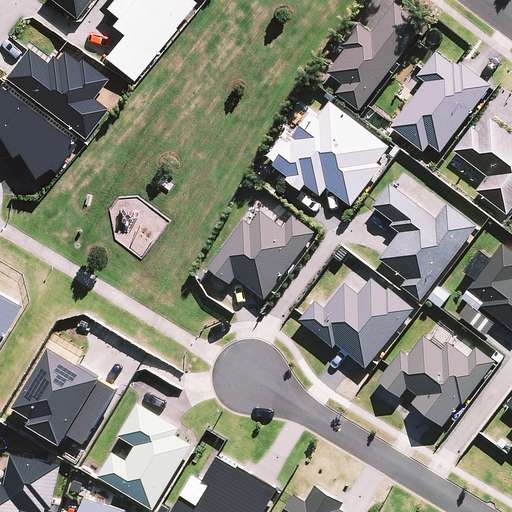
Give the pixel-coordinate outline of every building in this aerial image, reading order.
[(54,0),(79,18),(91,0),(54,0)] [(193,0),(103,0),(118,12),(113,18),(125,27),(106,52),(136,75),(193,0)] [(425,22),(397,1),(374,32),(360,21),(345,40),(351,45),(332,70),(347,81),(340,90),(361,106),(425,22)] [(51,61),(28,47),(10,75),(93,129),(107,107),(90,95),(104,73),(61,46),(51,61)] [(455,66),(438,53),(424,72),(431,77),(395,125),(426,148),(431,140),(442,149),(492,83),(461,60),(455,66)] [(131,86),(114,74),(99,98),(116,110),(131,86)] [(52,160),(58,164),(78,138),(0,78),(0,130),(11,150),(21,144),(35,170),(52,160)] [(312,109),(274,159),(291,171),(288,175),(303,186),(307,180),(323,192),(329,183),(353,202),(382,163),(378,160),(391,144),(332,100),(320,115),(312,109)] [(511,206),(511,128),(493,114),(481,129),(475,125),(458,148),(490,173),(479,188),(509,211),(511,206)] [(439,217),(394,184),(376,209),(404,228),(383,257),(410,276),(405,283),(424,297),(477,223),(449,203),(439,217)] [(287,226),(264,209),(254,222),(247,218),(213,264),(234,280),(238,274),(268,297),(318,230),(296,214),(287,226)] [(511,248),(504,243),(479,278),(490,286),(478,303),(511,328),(511,248)] [(414,306),(376,275),(361,294),(347,283),(327,308),(319,301),(305,318),(336,343),(338,340),(369,364),(414,306)] [(0,335),(20,303),(0,290),(0,335)] [(443,350),(425,333),(384,379),(401,394),(411,383),(421,392),(416,398),(443,422),(499,360),(481,344),(469,357),(452,341),(443,350)] [(66,446),(105,381),(54,351),(19,410),(37,420),(33,427),(66,446)] [(175,422),(155,410),(140,401),(121,432),(137,441),(130,453),(117,446),(102,472),(155,505),(194,441),(172,428),(175,422)] [(261,511),(278,485),(222,452),(208,476),(197,469),(171,511),(261,511)] [(63,465),(13,455),(7,486),(0,484),(0,511),(22,511),(23,510),(30,511),(47,511),(49,509),(54,510),(63,465)] [(343,498),(319,484),(308,501),(295,493),(284,511),(349,511),(339,505),(343,498)] [(126,511),(86,499),(81,511),(126,511)]
